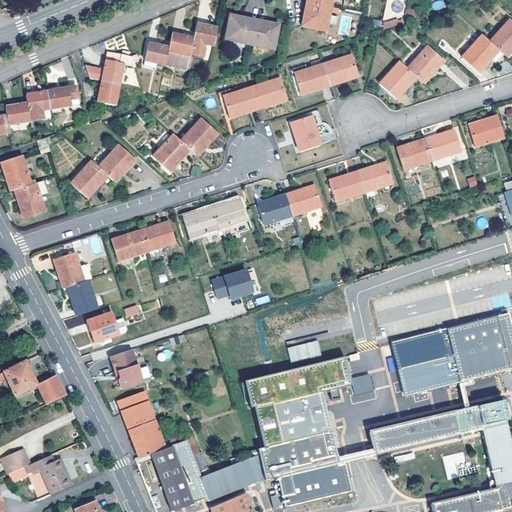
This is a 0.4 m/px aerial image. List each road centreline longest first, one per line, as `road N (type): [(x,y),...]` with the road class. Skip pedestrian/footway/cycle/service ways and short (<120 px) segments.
road 1 (tertiary): [(8,248),(142,511)]
road 2 (residential): [(8,248),(235,174),(251,154)]
road 3 (residential): [(0,75),(174,0)]
road 4 (residential): [(511,85),(389,123),(361,118)]
